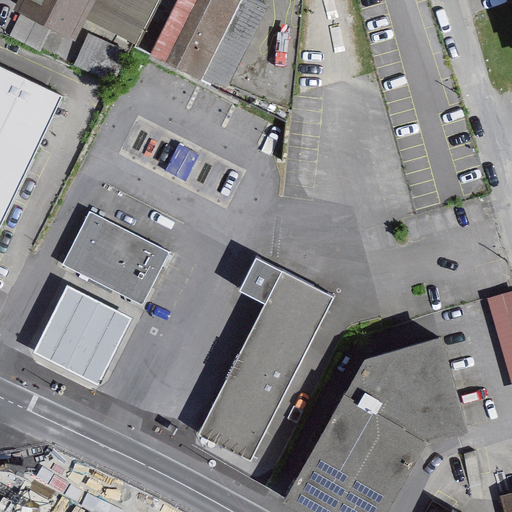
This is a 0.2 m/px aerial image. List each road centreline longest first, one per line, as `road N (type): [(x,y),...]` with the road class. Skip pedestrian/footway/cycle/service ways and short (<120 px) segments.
road 1 (secondary): [(245,511),(121,444),(34,404),(0,398)]
road 2 (residential): [(453,0),(511,182)]
road 3 (secondary): [(0,414),(117,511)]
road 4 (unknown): [(19,313),(154,374)]
